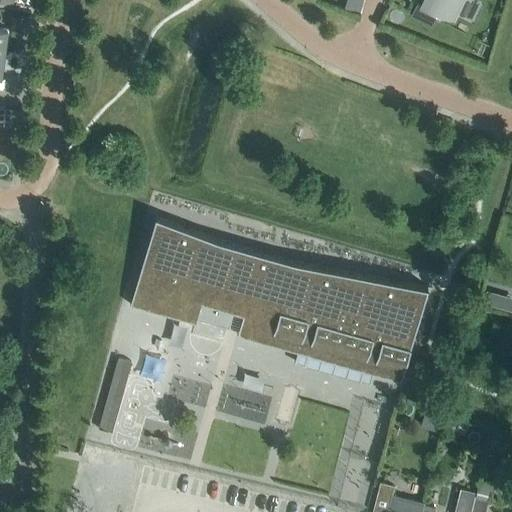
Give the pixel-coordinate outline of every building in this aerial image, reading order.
[(418,0),(453,17),(461,0),(418,0)] [(155,214),(130,303),(196,322),(198,315),(229,323),(233,311),(242,314),(237,333),(297,350),(294,360),(306,363),(308,354),(362,369),(359,378),(371,381),(373,372),(400,380),(428,285),(295,260),(218,238),(155,214)] [(497,306),(501,293),(486,289),(482,301),(497,306)] [(133,391),(143,361),(124,355),(102,424),(121,430),(133,391)] [(451,429),(456,417),(446,413),(442,426),(451,429)] [(411,501),(412,498),(391,493),(393,486),(379,482),(372,511),(420,511),(423,503),(411,501)] [(470,511),(474,496),(475,492),(460,488),(453,511),(470,511)] [(474,496),(470,511),(484,511),(487,500),(474,496)] [(423,503),(420,511),(433,511),(435,506),(423,503)]
